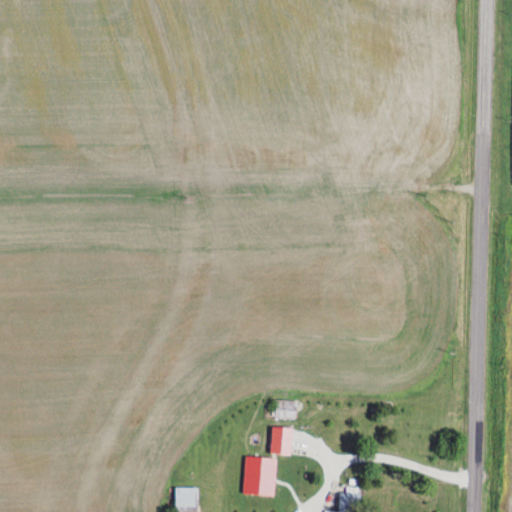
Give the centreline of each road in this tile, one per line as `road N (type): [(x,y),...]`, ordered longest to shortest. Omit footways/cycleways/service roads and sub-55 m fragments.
road 1 (residential): [(472,511),(488,0)]
road 2 (residential): [(482,192),(0,192)]
